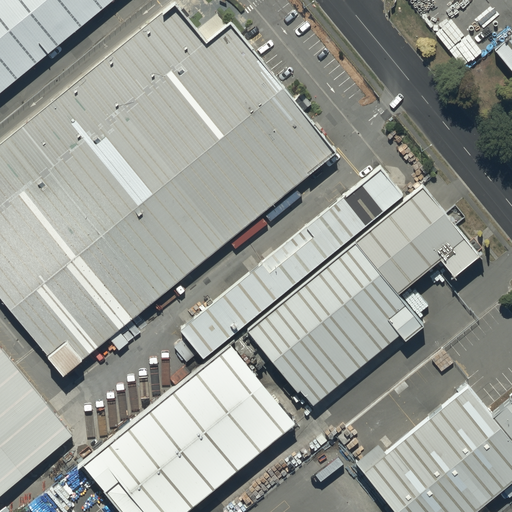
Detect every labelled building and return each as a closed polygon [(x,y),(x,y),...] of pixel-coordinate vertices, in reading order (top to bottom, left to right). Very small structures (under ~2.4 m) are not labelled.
[(0,0),(0,78),(99,0),(0,0)] [(330,141),(225,8),(200,28),(177,0),(171,0),(0,134),(0,293),(52,359),(330,141)] [(511,16),(485,37),(511,70),(511,16)] [(174,316),(196,343),(397,185),(376,158),(174,316)] [(455,226),(413,173),(240,309),(308,395),(416,311),(390,278),(455,226)] [(158,511),(291,408),(226,325),(75,443),(128,511),(158,511)] [(0,469),(63,420),(0,339),(0,469)] [(400,511),(447,511),(452,508),(511,461),(511,432),(486,399),(463,371),(356,455),(400,511)] [(511,378),(486,399),(511,432),(511,378)]
